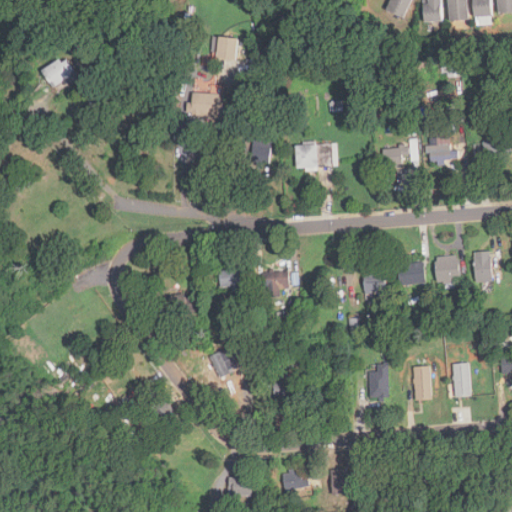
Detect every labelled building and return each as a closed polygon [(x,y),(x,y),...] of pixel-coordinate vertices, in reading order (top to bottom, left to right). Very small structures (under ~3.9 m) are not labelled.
[(390,0),(386,9),(403,18),(412,0),(390,0)] [(425,0),(425,22),(442,22),(442,0),(425,0)] [(469,19),(466,0),(448,0),(451,21),(469,19)] [(491,0),(474,0),(476,16),(493,15),(491,0)] [(511,12),(511,0),(498,0),(499,13),(511,12)] [(238,59),(238,36),(218,36),(218,59),(238,59)] [(53,87),(77,72),(66,55),(42,70),(53,87)] [(460,71),(458,62),(442,66),(445,75),(460,71)] [(223,93),(193,93),(193,116),(223,116),(223,93)] [(485,156),(511,153),(511,138),(483,141),(485,156)] [(271,163),(272,141),(252,140),(251,163),(271,163)] [(297,144),(297,168),(338,167),(338,144),(297,144)] [(427,145),(427,160),(451,160),(451,145),(427,145)] [(384,147),(384,164),(409,164),(409,147),(384,147)] [(491,251),(475,251),(475,281),(491,281),(491,251)] [(460,283),(458,255),(436,258),(439,285),(460,283)] [(399,264),(400,285),(426,284),(425,262),(399,264)] [(220,267),(220,288),(243,288),(243,267),(220,267)] [(364,268),(364,292),(387,292),(387,268),(364,268)] [(264,272),(264,295),(289,295),(289,272),(264,272)] [(196,313),(194,294),(170,296),(172,315),(196,313)] [(368,318),(350,318),(350,335),(368,335),(368,318)] [(212,356),(219,374),(236,368),(230,350),(212,356)] [(511,356),(502,356),(502,373),(511,373),(511,356)] [(453,363),(457,397),(473,396),(470,362),(453,363)] [(370,398),(389,398),(389,363),(377,363),(377,370),(370,370),(370,398)] [(414,367),(416,400),(433,399),(430,365),(414,367)] [(274,382),(274,399),(299,399),(299,382),(274,382)] [(332,470),(333,494),(361,492),(359,472),(348,473),(347,469),(332,470)] [(305,470),(284,472),(286,490),(307,487),(305,470)] [(377,470),(378,492),(408,491),(407,470),(377,470)] [(252,478),(229,478),(229,495),(252,495),(252,478)]
